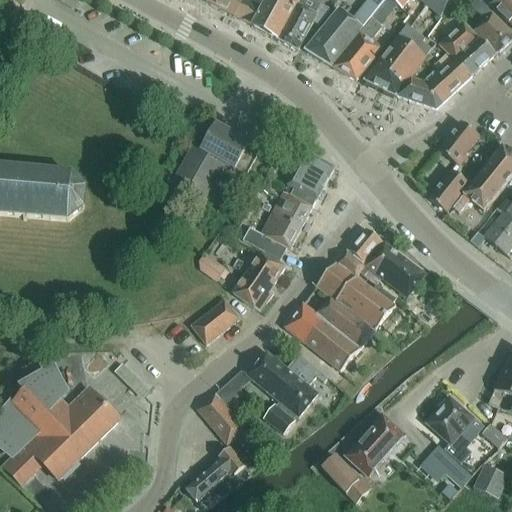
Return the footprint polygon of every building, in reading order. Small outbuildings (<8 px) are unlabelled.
[(209,0),(207,4),(234,19),(243,0),(209,0)] [(243,0),(234,19),(253,28),(277,42),(299,4),(292,0),(243,0)] [(317,18),(315,16),(320,6),(308,0),(301,0),(299,4),(277,42),(298,53),(317,18)] [(305,53),(331,69),(387,0),(369,0),(351,22),(338,12),(305,53)] [(326,0),(320,9),(327,14),(336,0),(326,0)] [(388,0),(401,11),(410,0),(416,0),(440,19),(447,0),(388,0)] [(471,0),(467,5),(485,22),(473,33),(496,57),(511,41),(511,34),(487,11),(488,10),(477,0),(471,0)] [(511,0),(495,0),(489,7),(511,28),(511,0)] [(379,28),(385,22),(383,20),(394,7),(387,2),(372,22),(332,70),(356,83),(382,51),(371,44),(382,30),(379,28)] [(463,25),(439,47),(454,62),(472,79),(496,57),(463,25)] [(431,52),(422,45),(424,42),(407,28),(396,42),(364,83),(396,99),(431,52)] [(472,79),(454,62),(439,76),(436,73),(424,85),(424,86),(438,90),(424,108),(436,112),(472,79)] [(438,90),(424,86),(424,85),(411,81),(397,99),(424,108),(438,90)] [(439,153),(459,169),(466,159),(464,157),(479,139),(461,125),(439,153)] [(225,166),(234,172),(235,171),(246,177),(260,153),(248,147),(249,146),(216,128),(202,152),(194,147),(172,185),(203,203),(225,166)] [(453,211),(459,216),(470,203),(483,214),(511,179),(511,156),(502,150),(453,211)] [(301,162),(287,188),(288,188),(284,196),(312,211),(316,203),(316,204),(334,171),(312,159),(308,165),(301,162)] [(56,174),(53,174),(30,172),(30,170),(28,169),(28,172),(4,170),(4,167),(1,167),(1,170),(0,169),(0,217),(23,220),(23,222),(26,222),(26,220),(50,222),(53,223),(53,222),(66,223),(67,224),(70,223),(69,222),(82,212),(84,209),(85,193),(84,190),(73,177),(71,176),(56,175),(56,174)] [(441,181),(443,183),(429,201),(446,215),(469,187),(449,171),(441,181)] [(283,195),(272,216),(301,232),(312,211),(284,196),(283,195)] [(511,225),(511,204),(502,217),(511,225)] [(279,263),(285,252),(289,254),(301,232),(272,216),(260,237),(249,231),(242,243),(254,249),(279,263)] [(511,225),(502,217),(483,239),(510,262),(511,261),(507,257),(511,251),(511,225)] [(365,268),(383,245),(366,231),(348,254),(365,267),(365,268)] [(483,239),(478,235),(471,243),(479,249),(485,241),(483,239)] [(379,280),(375,286),(381,290),(385,285),(388,287),(407,263),(384,247),(365,270),(379,280)] [(348,254),(337,268),(349,277),(355,281),(359,275),(365,267),(348,254)] [(216,284),(225,271),(204,256),(195,269),(216,284)] [(233,296),(260,315),(273,296),(269,294),(285,270),(261,257),(233,296)] [(407,301),(426,278),(407,263),(388,287),(407,301)] [(317,291),(375,335),(396,311),(391,308),(395,302),(376,288),(372,293),(355,281),(349,277),(337,268),(336,267),(317,291)] [(375,335),(317,291),(303,307),(326,325),(324,328),(321,325),(317,330),(316,329),(303,345),(341,374),(361,352),(375,335)] [(225,303),(191,330),(206,349),(240,322),(225,303)] [(326,325),(303,307),(285,331),(303,345),(316,329),(317,330),(321,325),(324,328),(326,325)] [(489,407),(503,414),(511,417),(511,353),(505,371),(503,370),(498,382),(499,382),(495,393),(489,407)] [(299,357),(287,372),(266,355),(247,379),(278,404),(265,419),(286,436),(318,397),(308,389),(317,379),(324,385),(327,381),(299,357)] [(62,405),(69,398),(54,370),(17,389),(24,395),(9,411),(11,413),(0,423),(0,446),(14,458),(3,469),(22,489),(43,468),(58,483),(120,423),(88,391),(68,411),(62,405)] [(235,379),(215,396),(225,408),(245,389),(235,379)] [(245,432),(225,408),(215,396),(197,413),(226,448),(245,432)] [(427,426),(451,448),(445,454),(459,467),(470,456),(464,451),(482,430),(449,401),(438,414),(437,413),(427,424),(428,425),(427,426)] [(395,443),(397,443),(401,439),(401,436),(402,435),(382,417),(360,441),(365,445),(349,463),(365,477),(395,443)] [(505,441),(489,427),(482,436),(497,450),(505,441)] [(219,460),(220,461),(185,491),(196,504),(231,475),(234,479),(244,470),(229,451),(219,460)] [(359,483),(335,458),(322,470),(356,507),(371,491),(361,481),(359,483)] [(509,479),(483,468),(473,491),(498,502),(509,479)]
